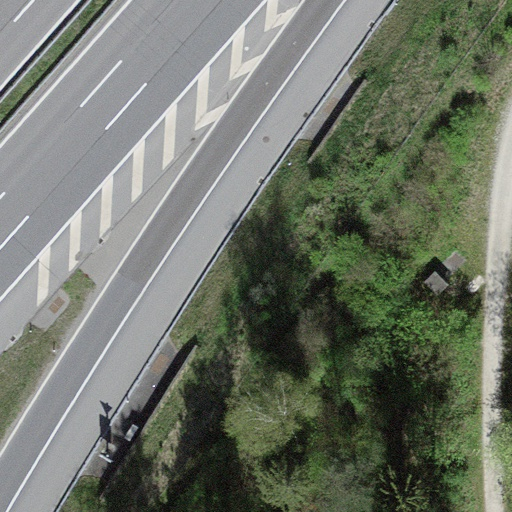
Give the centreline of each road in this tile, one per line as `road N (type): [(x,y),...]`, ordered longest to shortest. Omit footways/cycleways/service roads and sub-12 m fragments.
road 1 (motorway): [(0,492),(220,145),(327,0)]
road 2 (track): [(511,154),(494,341),(497,511)]
road 3 (motorway): [(0,222),(198,0)]
